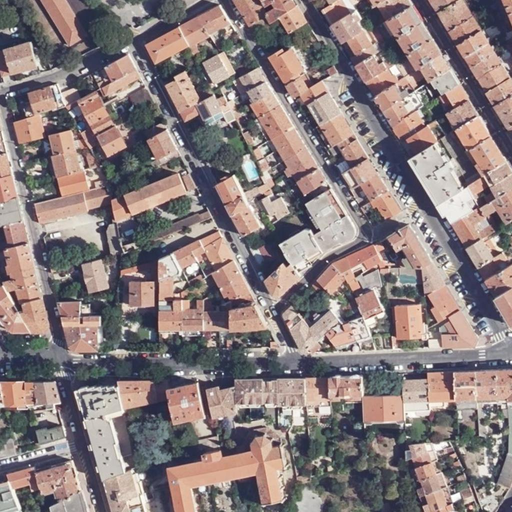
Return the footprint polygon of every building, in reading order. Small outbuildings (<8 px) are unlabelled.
[(43,0),(68,45),(85,36),(86,35),(85,34),(81,27),(69,6),(65,0),(43,0)] [(81,27),(89,23),(96,19),(84,0),(65,0),(69,6),(81,27)] [(154,12),(173,2),(171,0),(159,0),(150,5),(154,12)] [(268,14),(259,0),(233,0),(254,32),(267,24),(263,17),(268,14)] [(294,0),(259,0),(268,14),(272,21),(281,15),(297,5),(294,0)] [(338,0),(331,4),(323,9),(332,24),(356,8),(353,3),(351,0),(338,0)] [(411,3),(408,0),(381,0),(379,2),(388,17),(411,3)] [(431,0),(438,11),(459,0),(431,0)] [(459,0),(438,11),(450,31),(475,16),(465,0),(459,0)] [(504,34),(509,31),(493,0),(486,0),(490,7),(493,12),(498,23),(504,34)] [(421,20),(411,3),(388,17),(397,34),(421,20)] [(220,4),(197,16),(208,34),(220,28),(222,32),(233,26),(225,14),(226,14),(221,7),(220,4)] [(307,21),(297,5),(281,15),(289,32),(307,21)] [(485,10),(492,26),(498,23),(493,12),(490,7),(485,10)] [(356,8),(332,24),(343,43),(362,31),(364,30),(359,21),(362,19),(359,13),(356,8)] [(369,8),(359,13),(362,19),(363,20),(369,17),(367,13),(370,11),(369,8)] [(208,34),(197,16),(179,26),(189,44),(190,46),(193,52),(199,49),(195,41),(208,34)] [(453,35),(458,44),(484,30),(475,16),(450,31),(453,35)] [(86,35),(85,36),(89,43),(115,29),(110,20),(94,29),(85,34),(86,35)] [(423,22),(421,20),(397,34),(407,50),(431,36),(423,22)] [(267,24),(254,32),(259,40),(274,31),(269,22),(267,24)] [(85,34),(94,29),(89,23),(81,27),(85,34)] [(368,29),(375,40),(377,38),(381,44),(382,43),(385,41),(375,25),(368,29)] [(189,44),(179,26),(146,44),(155,62),(189,44)] [(484,30),(458,44),(465,56),(490,42),(494,39),(488,28),(484,30)] [(362,31),(343,43),(351,56),(368,44),(369,43),(362,31)] [(440,52),(431,36),(407,50),(411,56),(404,60),(410,70),(420,64),(440,52)] [(0,49),(5,49),(18,45),(17,40),(0,44),(0,49)] [(0,60),(0,65),(2,75),(38,64),(32,41),(18,45),(5,49),(7,58),(0,60)] [(368,44),(351,56),(356,63),(372,50),(375,48),(376,47),(372,41),(369,43),(368,44)] [(382,43),(389,55),(391,59),(394,57),(395,57),(386,41),(385,41),(382,43)] [(490,42),(465,56),(472,67),(496,52),(490,42)] [(220,44),(215,46),(219,53),(222,52),(224,51),(220,44)] [(252,59),(245,46),(224,55),(230,68),(252,59)] [(273,46),(265,51),(269,56),(277,51),(273,46)] [(286,84),(305,72),(291,47),(284,51),(283,47),(277,51),(269,56),(286,84)] [(372,50),(356,63),(366,80),(388,64),(393,61),(391,59),(389,55),(378,62),(372,50)] [(222,52),(219,53),(218,53),(229,75),(233,73),(230,68),(224,55),(222,52)] [(449,66),(440,52),(420,64),(428,79),(430,77),(431,77),(449,66)] [(496,52),(472,67),(479,79),(503,63),(496,52)] [(136,69),(128,53),(106,65),(110,73),(103,77),(104,79),(101,81),(99,77),(103,75),(100,68),(92,72),(99,85),(99,87),(103,86),(136,69)] [(213,83),(229,75),(218,53),(214,55),(202,60),(213,83)] [(239,77),(253,71),(249,63),(236,70),(239,77)] [(511,76),(503,63),(479,79),(488,92),(511,77),(511,76)] [(336,70),(332,64),(319,72),(323,79),(336,70)] [(366,80),(375,95),(398,81),(397,78),(388,64),(366,80)] [(459,82),(449,66),(431,77),(436,84),(438,83),(443,92),(459,82)] [(246,92),(267,82),(258,68),(253,71),(239,77),(246,92)] [(103,86),(99,87),(103,95),(119,87),(120,90),(128,87),(126,84),(140,77),(136,69),(103,86)] [(175,78),(166,83),(179,111),(199,100),(196,93),(184,70),(174,75),(175,78)] [(299,94),(322,80),(319,75),(310,80),(305,72),(286,84),(294,98),(299,94)] [(407,72),(403,74),(406,79),(413,90),(417,87),(407,72)] [(375,95),(383,110),(409,93),(406,88),(403,90),(400,86),(406,83),(411,91),(413,90),(406,79),(403,74),(397,78),(398,81),(375,95)] [(241,95),(246,92),(239,77),(233,80),(241,95)] [(496,105),(511,95),(511,77),(488,92),(496,105)] [(436,91),(428,79),(426,81),(433,93),(436,91)] [(329,92),(322,80),(299,94),(306,105),(308,104),(329,92)] [(250,105),(273,93),(267,82),(246,92),(241,95),(237,97),(239,102),(250,96),(253,100),(249,102),(250,105)] [(450,108),(468,96),(459,82),(443,92),(439,94),(447,107),(439,113),(440,114),(449,109),(450,108)] [(22,106),(25,117),(35,114),(35,113),(64,104),(59,92),(56,83),(28,92),(31,100),(25,102),(26,105),(22,106)] [(59,92),(64,104),(64,105),(80,97),(75,85),(59,92)] [(226,103),(230,101),(229,99),(222,85),(218,87),(222,94),(226,103)] [(196,93),(199,100),(213,93),(211,90),(210,87),(196,93)] [(137,110),(153,102),(145,88),(129,96),(137,110)] [(64,105),(64,106),(66,108),(66,109),(79,103),(92,129),(89,131),(87,127),(79,131),(82,138),(90,134),(95,131),(113,122),(118,120),(113,112),(106,115),(95,90),(80,97),(64,105)] [(383,110),(393,126),(421,107),(423,105),(413,90),(411,91),(409,93),(383,110)] [(341,111),(329,92),(308,104),(320,124),(341,111)] [(179,111),(184,120),(200,112),(203,118),(220,110),(226,122),(233,118),(231,114),(226,103),(222,94),(215,97),(213,93),(199,100),(179,111)] [(256,119),(281,106),(273,93),(250,105),(249,105),(256,119)] [(511,125),(511,95),(496,105),(509,127),(511,125)] [(477,112),(468,96),(450,108),(449,109),(456,119),(454,120),(457,126),(459,124),(477,112)] [(231,114),(236,112),(230,101),(226,103),(231,114)] [(284,111),(281,106),(256,119),(252,121),(265,143),(269,140),(293,126),(284,111)] [(120,119),(127,115),(122,107),(116,110),(120,119)] [(393,126),(402,141),(427,124),(419,112),(423,109),(421,107),(393,126)] [(356,138),(341,111),(320,124),(316,126),(329,147),(347,137),(350,142),(356,138)] [(238,129),(243,126),(236,112),(231,114),(233,118),(238,129)] [(490,133),(477,112),(459,124),(472,145),(474,145),(490,133)] [(14,120),(19,142),(46,135),(45,133),(44,133),(39,116),(41,115),(40,113),(35,114),(25,117),(14,120)] [(96,136),(106,154),(125,144),(113,122),(95,131),(90,134),(82,138),(83,138),(87,146),(88,147),(93,144),(91,139),(96,136)] [(142,132),(146,139),(164,130),(160,123),(142,132)] [(427,124),(402,141),(412,157),(431,143),(437,139),(428,124),(427,124)] [(307,148),(293,126),(269,140),(283,162),(283,161),(307,148)] [(431,143),(412,157),(440,202),(468,183),(471,181),(482,174),(468,151),(466,148),(454,128),(437,139),(431,143)] [(64,151),(76,149),(74,141),(71,129),(49,135),(54,154),(64,151)] [(152,166),(180,156),(166,129),(164,130),(146,139),(156,159),(150,162),(152,166)] [(244,132),(241,133),(246,145),(249,143),(244,132)] [(474,147),(488,169),(505,158),(490,133),(474,145),(472,145),(466,148),(468,151),(474,147)] [(194,141),(198,149),(213,142),(210,136),(205,135),(194,141)] [(368,157),(356,138),(350,142),(347,137),(329,147),(333,154),(340,151),(344,158),(350,168),(368,157)] [(79,148),(82,147),(87,146),(83,138),(77,140),(79,148)] [(97,163),(95,159),(88,147),(87,146),(82,147),(88,167),(89,167),(97,165),(98,165),(98,164),(97,163)] [(263,159),(257,147),(250,152),(255,163),(263,159)] [(318,166),(307,148),(283,161),(297,183),(319,169),(318,166)] [(52,154),(57,175),(83,168),(81,159),(79,160),(76,149),(64,151),(54,154),(52,154)] [(0,175),(12,173),(7,151),(0,152),(0,175)] [(352,186),(377,172),(368,157),(350,168),(343,171),(352,186)] [(338,162),(343,171),(350,168),(344,158),(338,162)] [(482,174),(471,181),(476,191),(485,185),(493,179),(494,180),(511,169),(505,158),(488,169),(482,174)] [(266,170),(268,170),(263,159),(255,163),(260,174),(266,170)] [(97,165),(89,167),(92,179),(100,177),(97,165)] [(83,168),(57,175),(62,195),(89,188),(85,168),(83,168)] [(327,182),(319,169),(297,183),(306,195),(327,182)] [(476,191),(484,203),(485,204),(511,183),(511,169),(494,180),(498,187),(490,193),(485,185),(476,191)] [(266,170),(260,174),(261,176),(265,183),(268,190),(271,195),(272,199),(278,195),(266,170)] [(211,175),(215,183),(221,180),(220,178),(223,177),(220,171),(211,175)] [(196,187),(188,172),(183,175),(190,190),(196,187)] [(360,205),(387,189),(377,172),(352,186),(350,188),(353,194),(359,190),(362,195),(356,199),(360,205)] [(0,199),(17,196),(12,173),(0,175),(0,199)] [(110,199),(111,202),(114,219),(185,191),(178,173),(110,199)] [(230,213),(249,205),(247,202),(242,192),(234,175),(227,178),(226,176),(223,177),(220,178),(221,180),(215,183),(230,213)] [(468,183),(440,202),(452,222),(484,203),(476,191),(471,181),(468,183)] [(242,192),(247,202),(252,200),(255,196),(263,192),(268,190),(265,183),(256,187),(242,192)] [(511,183),(485,204),(489,212),(494,220),(498,226),(509,218),(511,215),(511,183)] [(62,195),(34,201),(40,225),(54,222),(53,218),(88,208),(88,206),(111,202),(110,199),(106,184),(102,185),(92,187),(89,188),(62,195)] [(354,226),(332,189),(308,205),(323,229),(315,234),(312,229),(306,228),(282,241),(286,246),(289,253),(293,261),(295,268),(340,241),(341,242),(342,243),(351,239),(354,236),(354,233),(355,231),(354,226)] [(400,211),(387,189),(360,205),(364,212),(377,204),(384,216),(371,224),(373,227),(400,211)] [(0,224),(4,224),(23,219),(17,196),(0,199),(0,224)] [(266,197),(256,202),(266,224),(268,223),(271,222),(277,219),(288,213),(279,197),(273,199),(272,199),(269,200),(267,197),(266,197)] [(484,203),(452,222),(462,240),(467,247),(484,235),(498,226),(494,220),(481,228),(478,223),(483,220),(481,217),(489,212),(485,204),(484,203)] [(230,213),(241,235),(260,227),(249,205),(230,213)] [(211,218),(209,213),(199,217),(197,214),(188,217),(191,225),(211,218)] [(148,240),(191,225),(188,217),(146,233),(148,240)] [(9,246),(29,242),(23,219),(4,224),(8,241),(9,246)] [(117,237),(114,219),(109,220),(105,228),(110,253),(120,250),(115,238),(117,237)] [(272,228),(275,232),(283,225),(279,222),(274,225),(272,228)] [(409,224),(388,237),(400,258),(406,267),(421,266),(423,266),(432,261),(409,224)] [(216,269),(233,259),(218,230),(200,239),(205,248),(216,269)] [(132,246),(148,240),(146,233),(129,239),(132,246)] [(484,235),(467,247),(478,267),(500,252),(491,237),(487,239),(484,235)] [(194,254),(205,248),(200,239),(173,251),(180,265),(196,257),(194,254)] [(286,246),(282,241),(280,242),(289,257),(293,261),(289,253),(286,246)] [(7,289),(38,281),(29,242),(9,246),(6,247),(10,263),(6,264),(8,273),(12,272),(14,280),(4,282),(4,284),(7,289)] [(373,245),(350,255),(354,270),(363,267),(364,270),(377,265),(380,268),(384,268),(373,245)] [(500,252),(478,267),(486,279),(501,270),(497,263),(506,257),(502,250),(500,252)] [(180,265),(173,251),(159,258),(158,279),(159,290),(158,297),(169,297),(173,297),(181,297),(181,289),(174,293),(171,293),(170,273),(172,274),(179,270),(179,267),(181,266),(180,265)] [(333,263),(332,263),(343,280),(344,282),(349,277),(350,280),(355,277),(352,271),(354,270),(350,255),(333,263)] [(101,256),(82,261),(90,290),(109,284),(101,256)] [(158,279),(159,258),(120,266),(119,272),(153,266),(153,279),(158,279)] [(406,267),(400,258),(396,261),(400,268),(406,267)] [(235,263),(233,259),(216,269),(213,271),(221,287),(241,275),(235,263)] [(300,275),(295,268),(293,261),(287,264),(277,270),(275,269),(270,274),(265,278),(272,293),(280,296),(300,275)] [(283,261),(275,269),(277,270),(287,264),(283,261)] [(445,284),(432,261),(423,266),(421,266),(426,295),(431,293),(445,284)] [(511,262),(501,270),(486,279),(496,296),(511,285),(511,262)] [(317,279),(331,293),(343,280),(332,263),(317,279)] [(365,293),(354,300),(359,306),(362,311),(370,323),(370,324),(379,321),(376,313),(387,308),(381,294),(383,293),(381,288),(384,286),(379,269),(363,275),(361,272),(356,276),(365,293)] [(188,280),(190,284),(204,276),(202,272),(188,280)] [(250,291),(241,275),(221,287),(225,295),(229,293),(231,298),(250,291)] [(350,280),(345,284),(349,290),(350,292),(359,287),(355,277),(350,280)] [(158,279),(153,279),(129,280),(129,304),(154,304),(153,291),(159,290),(158,279)] [(317,279),(311,285),(325,299),(331,293),(317,279)] [(23,300),(42,296),(38,281),(7,289),(7,290),(20,301),(23,300)] [(14,330),(30,330),(18,309),(14,302),(7,290),(7,289),(4,284),(0,286),(0,316),(8,327),(14,330)] [(461,309),(445,284),(431,293),(437,303),(433,306),(438,315),(449,309),(453,314),(461,309)] [(511,322),(511,285),(496,296),(511,322)] [(267,325),(250,291),(231,298),(231,302),(246,299),(248,304),(245,305),(245,302),(242,303),(242,305),(231,307),(231,327),(267,325)] [(212,303),(212,293),(204,298),(204,303),(212,303)] [(48,324),(42,296),(23,300),(25,307),(18,309),(30,330),(43,330),(48,324)] [(158,297),(159,331),(179,331),(179,332),(182,332),(181,297),(173,297),(173,305),(169,305),(169,297),(158,297)] [(204,333),(204,327),(204,303),(204,298),(199,298),(198,308),(190,308),(190,298),(187,297),(181,297),(182,332),(182,333),(204,333)] [(204,327),(231,327),(231,307),(231,302),(231,298),(223,301),(223,309),(213,310),(212,303),(204,303),(204,327)] [(74,350),(98,350),(97,337),(97,324),(100,323),(101,315),(89,315),(88,303),(80,303),(79,300),(57,300),(68,345),(74,350)] [(354,300),(348,303),(352,308),(349,310),(349,311),(359,306),(354,300)] [(300,348),(306,350),(309,347),(311,351),(321,344),(317,339),(308,328),(309,327),(292,304),(284,312),(283,314),(283,315),(300,348)] [(395,305),(397,335),(393,335),(394,348),(401,347),(400,338),(427,336),(427,332),(424,332),(423,322),(421,322),(420,304),(395,305)] [(330,308),(309,327),(308,328),(317,339),(327,333),(341,322),(330,308)] [(478,337),(461,309),(453,314),(451,315),(454,319),(445,325),(447,334),(442,335),(441,331),(430,333),(431,346),(474,345),(478,337)] [(349,320),(350,321),(359,337),(364,336),(367,349),(375,349),(374,335),(374,334),(370,324),(370,323),(362,311),(358,313),(361,316),(349,320)] [(351,340),(353,350),(362,349),(359,337),(350,321),(343,323),(341,322),(327,333),(330,338),(334,344),(351,340)] [(375,349),(384,348),(383,335),(374,335),(375,349)] [(385,348),(394,348),(393,335),(385,335),(385,348)] [(511,367),(497,368),(498,397),(498,401),(498,407),(502,407),(501,399),(501,396),(507,396),(507,399),(511,398),(511,367)] [(497,368),(476,369),(477,407),(478,435),(483,434),(481,401),(481,398),(498,397),(497,368)] [(476,369),(455,370),(456,398),(457,419),(463,419),(463,408),(477,407),(476,369)] [(428,371),(428,376),(429,399),(456,398),(455,370),(434,371),(428,371)] [(330,402),(364,400),(364,394),(363,390),(363,374),(328,375),(330,402)] [(306,401),(306,405),(330,404),(330,402),(328,375),(304,376),(306,401)] [(302,402),(306,401),(304,376),(298,376),(298,380),(291,380),(291,402),(302,402)] [(403,393),(404,410),(430,409),(429,399),(428,376),(402,377),(403,393)] [(235,382),(235,385),(235,401),(239,401),(249,401),(249,382),(249,377),(240,377),(240,382),(235,382)] [(255,377),(249,377),(249,382),(249,401),(260,400),(262,400),(262,379),(255,379),(255,377)] [(262,377),(262,379),(262,400),(264,400),(265,400),(276,400),(277,400),(277,377),(274,377),(274,380),(264,380),(264,377),(262,377)] [(277,403),(281,402),(291,402),(291,380),(283,380),(283,377),(277,377),(277,400),(277,403)] [(54,380),(34,381),(36,401),(59,400),(54,380)] [(118,386),(124,408),(156,400),(169,398),(167,389),(166,385),(167,380),(117,381),(118,386)] [(36,401),(34,381),(0,381),(0,382),(1,399),(2,403),(14,403),(15,407),(29,406),(28,402),(36,401)] [(167,389),(169,398),(171,401),(175,422),(182,422),(181,418),(178,419),(177,417),(201,411),(201,413),(198,414),(199,417),(205,416),(197,382),(167,389)] [(122,457),(134,453),(124,408),(118,386),(115,387),(115,385),(109,386),(109,385),(103,386),(102,384),(98,386),(97,384),(91,386),(90,384),(79,387),(82,395),(80,396),(103,478),(112,475),(126,471),(122,457)] [(206,387),(214,417),(237,410),(235,401),(235,385),(221,388),(219,384),(206,387)] [(364,400),(364,431),(404,428),(404,410),(403,393),(364,394),(364,400)] [(64,435),(61,424),(46,427),(46,426),(35,428),(39,442),(64,435)] [(244,444),(243,445),(244,448),(248,471),(256,470),(263,501),(284,497),(277,467),(286,465),(279,435),(264,426),(251,429),(244,444)] [(194,441),(198,453),(199,453),(204,452),(223,447),(220,435),(194,441)] [(0,456),(14,453),(12,444),(10,438),(0,440),(0,456)] [(427,442),(405,444),(405,458),(406,459),(427,453),(428,453),(432,451),(434,450),(431,442),(427,442)] [(173,485),(171,485),(174,495),(168,497),(170,511),(250,511),(260,510),(258,497),(259,497),(257,483),(255,484),(253,472),(249,472),(248,471),(244,448),(243,445),(231,447),(232,454),(225,455),(223,449),(224,449),(223,447),(204,452),(206,459),(169,467),(173,485)] [(231,447),(224,449),(223,449),(225,455),(232,454),(231,447)] [(429,462),(435,460),(432,451),(428,453),(427,453),(429,462)] [(509,487),(511,479),(511,453),(504,452),(497,482),(509,487)] [(427,453),(406,459),(409,469),(426,463),(429,462),(427,453)] [(62,498),(80,487),(71,459),(34,470),(38,480),(42,489),(58,485),(62,498)] [(449,469),(458,466),(456,460),(447,464),(449,469)] [(328,463),(329,470),(336,468),(335,461),(328,463)] [(434,475),(429,462),(426,463),(409,469),(412,477),(417,475),(419,480),(434,475)] [(38,480),(34,470),(32,467),(7,473),(9,478),(10,482),(11,487),(38,480)] [(132,474),(131,470),(126,471),(112,475),(103,478),(112,511),(145,511),(142,500),(141,494),(143,493),(140,481),(139,481),(135,482),(132,474)] [(256,470),(248,471),(249,472),(253,472),(255,484),(257,483),(259,497),(258,497),(260,510),(264,509),(263,501),(256,470)] [(419,496),(444,486),(438,473),(434,475),(419,480),(421,486),(416,488),(419,496)] [(10,482),(0,484),(0,511),(22,511),(23,511),(11,487),(10,482)] [(174,495),(171,485),(157,488),(154,489),(153,491),(152,494),(152,497),(157,511),(170,511),(168,497),(174,495)] [(424,511),(427,511),(450,503),(444,486),(419,496),(424,511)] [(87,511),(80,487),(62,498),(49,506),(46,507),(32,511),(87,511)] [(80,487),(87,511),(92,511),(85,487),(80,487)] [(457,492),(460,499),(470,495),(467,488),(457,492)] [(157,511),(152,497),(146,499),(142,500),(145,511),(157,511)] [(453,511),(450,503),(427,511),(453,511)]
